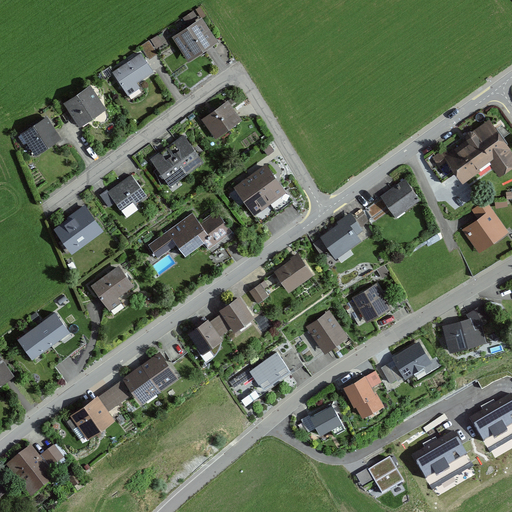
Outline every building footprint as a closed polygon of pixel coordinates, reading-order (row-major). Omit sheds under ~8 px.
[(179,38),(190,54),(211,40),(200,24),(179,38)] [(158,54),(149,40),(140,46),(149,59),(158,54)] [(135,82),(152,71),(141,54),(113,73),(127,94),(138,86),(135,82)] [(90,88),(67,104),(80,123),(102,107),(90,88)] [(203,119),(213,134),(221,128),(223,131),(240,119),(227,102),(203,119)] [(60,138),(46,118),(18,136),(23,144),(28,141),(34,151),(50,140),(52,144),(60,138)] [(467,138),(471,143),(450,158),(444,150),(435,156),(433,153),(425,159),(441,183),(459,170),(464,177),(485,162),(482,158),(488,154),(500,171),(511,161),(511,158),(499,141),(503,138),(496,128),(493,131),(488,125),(474,134),(472,133),(469,133),(468,135),(467,138)] [(184,135),(167,147),(187,174),(203,162),(184,135)] [(171,186),(187,174),(167,147),(151,159),(171,186)] [(251,177),(268,200),(276,212),(291,201),(265,167),(251,177)] [(100,194),(109,206),(115,202),(126,216),(137,208),(134,204),(146,195),(131,175),(125,179),(126,181),(123,184),(121,182),(108,192),(107,189),(100,194)] [(262,222),(276,212),(268,200),(251,177),(237,187),(262,222)] [(393,191),(383,199),(395,216),(396,216),(395,215),(403,209),(404,210),(405,210),(404,209),(418,198),(419,199),(420,199),(407,181),(399,187),(397,184),(391,188),(393,191)] [(488,239),(490,241),(503,232),(489,213),(492,211),(485,201),(473,210),(480,220),(467,228),(470,232),(468,233),(470,234),(471,233),(474,238),(475,237),(481,244),(488,239)] [(78,215),(58,230),(65,240),(70,236),(77,246),(100,229),(84,207),(76,212),(78,215)] [(192,212),(183,219),(183,220),(148,245),(154,252),(152,253),(154,255),(155,254),(158,258),(177,244),(185,255),(204,242),(213,254),(209,257),(217,268),(230,258),(222,247),(238,235),(229,224),(227,225),(216,210),(215,210),(217,212),(204,221),(203,219),(196,225),(193,221),(197,218),(192,212)] [(357,238),(354,234),(360,229),(352,217),(346,222),(345,220),(313,243),(320,254),(330,247),(335,254),(357,238)] [(276,271),(260,283),(266,291),(282,279),(288,289),(310,273),(298,256),(276,271)] [(108,274),(92,285),(113,313),(123,306),(117,297),(133,285),(120,268),(109,276),(108,274)] [(268,295),(266,291),(260,283),(249,291),(258,303),(269,296),(268,295)] [(357,322),(386,304),(390,311),(403,304),(395,290),(382,297),(375,286),(346,304),(357,322)] [(223,313),(216,318),(225,331),(232,326),(235,329),(252,317),(239,298),(221,310),(223,313)] [(484,342),(479,325),(491,318),(483,305),(468,314),(472,319),(445,327),(452,351),(484,342)] [(55,312),(37,326),(50,344),(69,331),(55,312)] [(328,313),(310,326),(309,325),(298,334),(314,357),(326,348),(325,347),(343,334),(328,313)] [(225,331),(216,318),(209,324),(207,320),(190,333),(203,352),(209,348),(214,355),(217,351),(221,343),(222,339),(220,338),(218,336),(225,331)] [(32,357),(50,344),(37,326),(19,339),(32,357)] [(143,367),(157,386),(173,374),(167,366),(188,351),(180,340),(143,367)] [(398,379),(429,361),(418,343),(395,357),(398,363),(391,367),(398,379)] [(264,389),(290,370),(277,352),(251,370),(250,367),(230,381),(234,387),(240,383),(241,384),(254,375),(264,389)] [(0,382),(11,375),(4,366),(3,367),(0,363),(2,362),(0,359),(0,382)] [(140,398),(157,386),(143,367),(126,379),(140,398)] [(381,404),(374,392),(373,393),(364,378),(346,388),(355,404),(357,404),(363,414),(381,404)] [(121,382),(110,390),(118,401),(129,394),(121,382)] [(108,409),(118,401),(110,390),(100,397),(108,409)] [(511,437),(511,395),(472,418),(490,450),(511,437)] [(88,434),(110,418),(97,400),(67,421),(80,438),(87,433),(88,434)] [(342,422),(332,405),(310,417),(320,434),(342,422)] [(471,463),(453,433),(413,456),(430,486),(471,463)] [(42,455),(51,467),(63,457),(54,446),(42,455)] [(11,467),(27,487),(37,479),(41,484),(52,475),(37,456),(30,462),(24,456),(11,467)] [(382,494),(403,481),(390,457),(368,470),(382,494)] [(67,475),(73,486),(81,482),(74,471),(67,475)]
